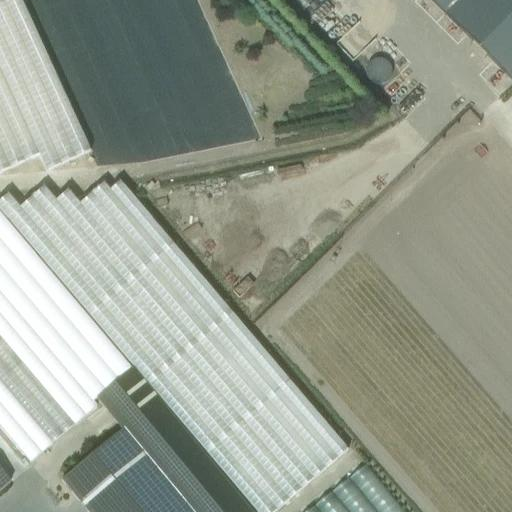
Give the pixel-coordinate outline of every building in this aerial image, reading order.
[(511,0),(426,0),(511,84),(511,0)] [(55,201),(18,232),(252,511),(300,511),(355,466),(125,189),(115,198),(103,184),(66,215),(55,201)] [(0,426),(37,471),(105,416),(0,285),(0,426)] [(248,511),(136,374),(99,404),(124,435),(62,485),(84,511),(248,511)] [(410,511),(377,469),(321,511),(410,511)] [(0,492),(8,485),(0,474),(0,492)]
